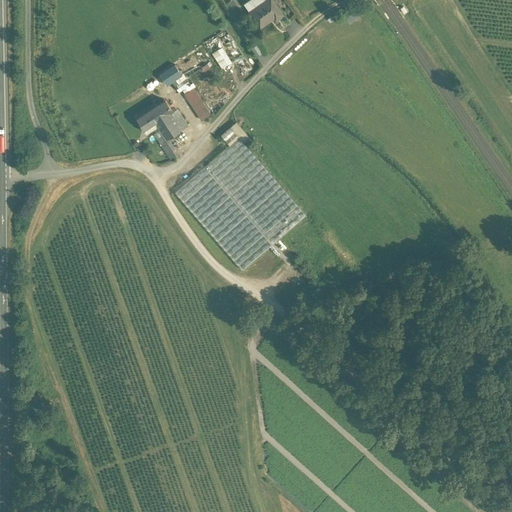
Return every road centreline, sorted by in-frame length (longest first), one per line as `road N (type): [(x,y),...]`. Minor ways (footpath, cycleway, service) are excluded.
road 1 (track): [(500,511),(281,308),(216,266),(140,167),(0,178)]
road 2 (track): [(104,511),(28,303),(27,242),(48,174)]
road 3 (track): [(153,176),(173,170),(319,16),(368,0)]
road 4 (track): [(28,0),(30,98),(48,174)]
